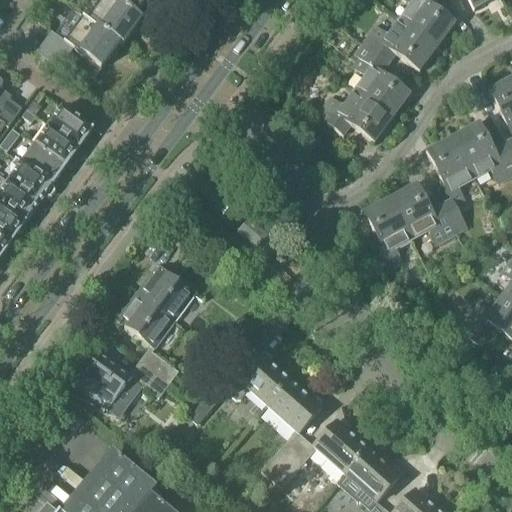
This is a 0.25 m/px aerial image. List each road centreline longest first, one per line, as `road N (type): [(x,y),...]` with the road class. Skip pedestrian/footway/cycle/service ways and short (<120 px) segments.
road 1 (residential): [(511,487),(363,351),(353,306),(313,217)]
road 2 (residential): [(313,217),(371,191),(457,72),(511,43)]
road 3 (secondary): [(0,373),(157,167)]
road 4 (secondary): [(123,143),(0,317)]
road 5 (residential): [(313,217),(267,149),(204,103)]
road 6 (residential): [(112,134),(0,52)]
road 7 (secondary): [(204,103),(279,0)]
